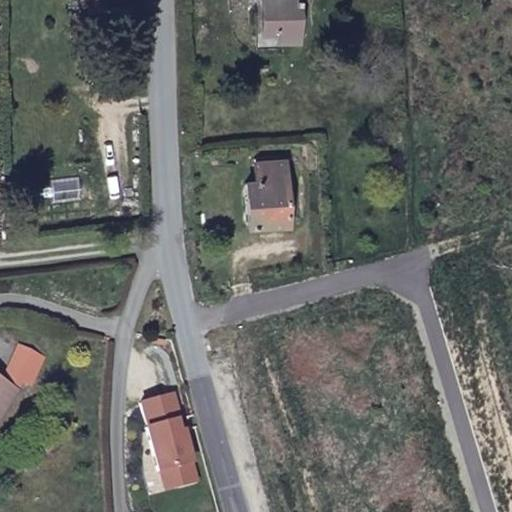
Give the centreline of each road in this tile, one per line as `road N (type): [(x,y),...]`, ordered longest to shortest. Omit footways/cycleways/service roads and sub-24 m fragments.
road 1 (residential): [(171,241),(146,276),(133,324),(127,511)]
road 2 (residential): [(235,511),(171,241)]
road 3 (residential): [(171,241),(155,97),(155,0)]
